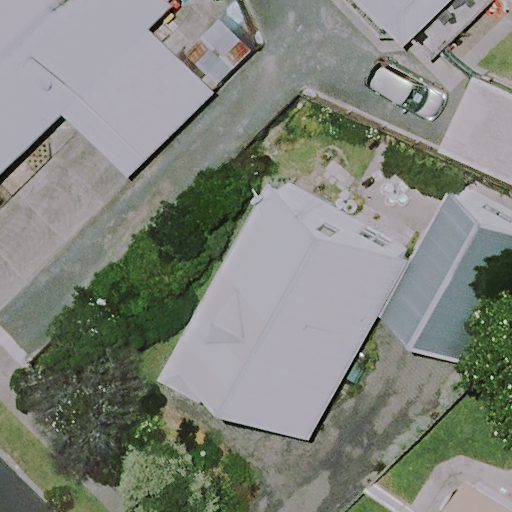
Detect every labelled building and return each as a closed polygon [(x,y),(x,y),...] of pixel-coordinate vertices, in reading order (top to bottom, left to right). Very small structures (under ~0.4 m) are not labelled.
[(142,179),(277,41),(234,0),(0,0),(0,190),(75,114),(142,179)] [(373,0),(413,45),(465,0),(373,0)] [(511,90),(467,70),(431,146),(511,184),(511,90)] [(326,445),(385,323),(482,370),(511,307),(511,220),(450,190),(422,247),(262,169),(165,367),(326,445)] [(511,511),(511,478),(453,442),(409,511),(511,511)]
